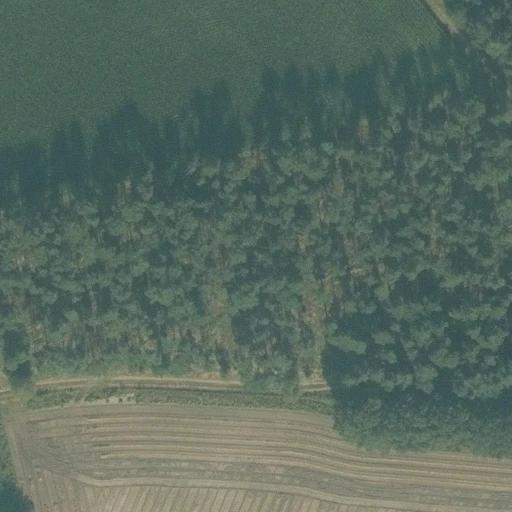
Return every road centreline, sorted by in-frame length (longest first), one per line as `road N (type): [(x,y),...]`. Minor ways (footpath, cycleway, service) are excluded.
road 1 (track): [(511,397),(146,378),(36,378),(0,391)]
road 2 (track): [(431,0),(511,90)]
